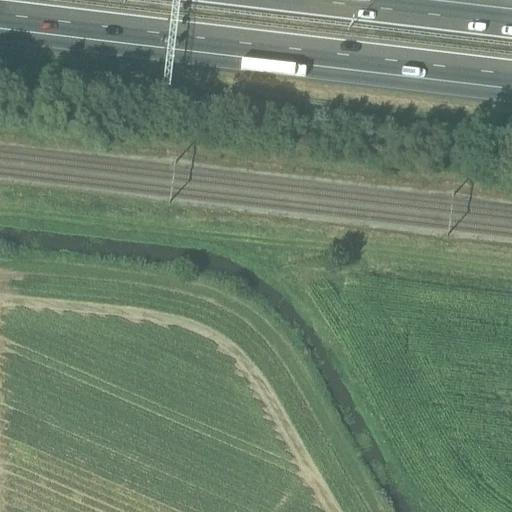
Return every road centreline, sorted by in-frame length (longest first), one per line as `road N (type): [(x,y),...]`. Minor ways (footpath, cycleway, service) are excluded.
road 1 (motorway): [(0,15),(511,76)]
road 2 (motorway): [(511,24),(303,0)]
